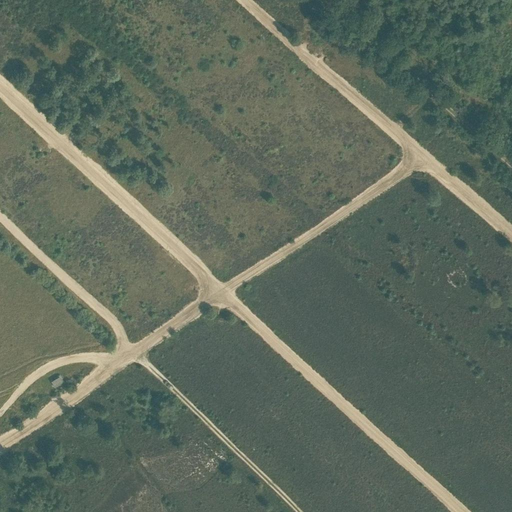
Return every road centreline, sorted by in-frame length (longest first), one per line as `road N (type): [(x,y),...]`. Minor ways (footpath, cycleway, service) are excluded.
road 1 (track): [(0,88),(462,511)]
road 2 (track): [(421,158),(0,444)]
road 3 (track): [(242,0),(511,235)]
road 4 (track): [(0,214),(115,323),(125,358),(53,364),(0,412)]
road 5 (track): [(330,0),(511,165)]
road 6 (track): [(299,511),(132,353)]
